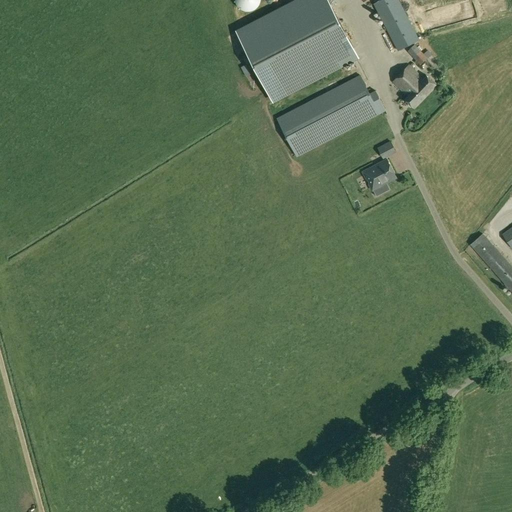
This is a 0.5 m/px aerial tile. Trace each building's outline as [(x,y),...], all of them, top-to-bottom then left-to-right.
[(354,52),(327,0),(314,0),(239,40),(269,96),(354,52)] [(380,0),(374,3),(398,52),(420,40),(399,0),(380,0)] [(408,51),(420,65),(432,54),(428,50),(424,54),(415,44),(408,51)] [(409,65),(401,73),(393,81),(408,96),(405,99),(414,107),(436,84),(426,75),(423,78),(409,65)] [(370,93),(360,74),(277,118),(297,157),(386,110),(376,90),(370,93)] [(383,149),(387,158),(400,151),(396,143),(383,149)] [(364,172),(367,178),(368,178),(371,183),(369,183),(373,189),(397,177),(388,160),(364,172)] [(511,249),(511,227),(502,234),(511,249)] [(511,292),(511,266),(483,234),(470,245),(511,292)]
